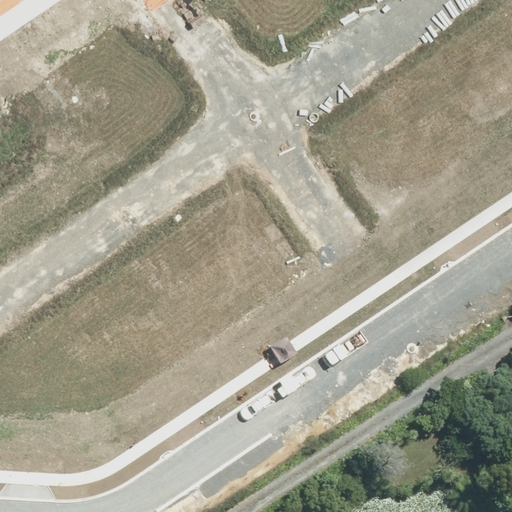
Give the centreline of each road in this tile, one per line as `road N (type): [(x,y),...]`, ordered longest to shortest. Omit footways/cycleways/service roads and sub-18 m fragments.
road 1 (residential): [(0,303),(440,0)]
road 2 (residential): [(511,259),(136,511)]
